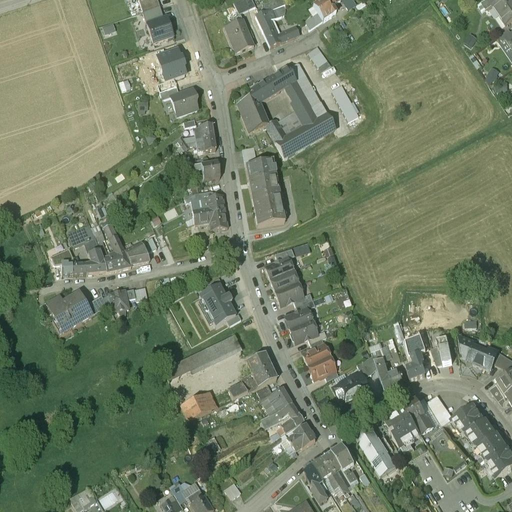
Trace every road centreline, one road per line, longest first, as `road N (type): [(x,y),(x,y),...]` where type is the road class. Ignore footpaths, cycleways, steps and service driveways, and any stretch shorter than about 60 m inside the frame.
road 1 (residential): [(330,441),(390,402),(437,385),(477,395),(511,438)]
road 2 (residential): [(242,254),(37,289)]
road 3 (residential): [(242,254),(262,319),(330,441)]
road 4 (residential): [(211,81),(242,254)]
